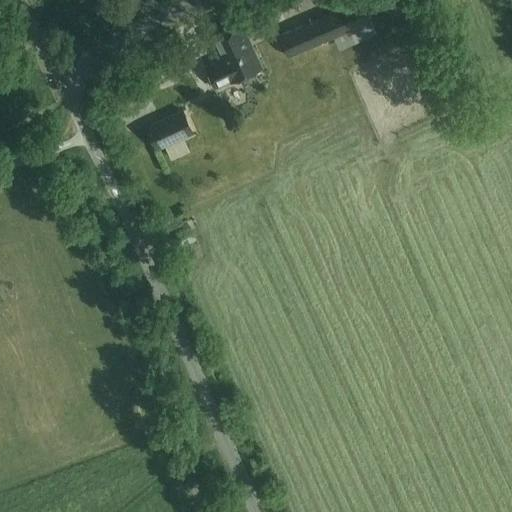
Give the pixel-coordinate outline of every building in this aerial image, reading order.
[(363,0),(355,0),(278,34),(288,55),(371,19),(363,0)] [(219,57),(251,44),(241,22),(210,36),(219,57)] [(251,44),(219,57),(220,59),(205,66),(215,87),(229,80),(230,81),(262,66),(251,44)] [(146,126),(156,147),(192,131),(182,109),(146,126)] [(167,229),(176,249),(196,240),(186,220),(167,229)]
